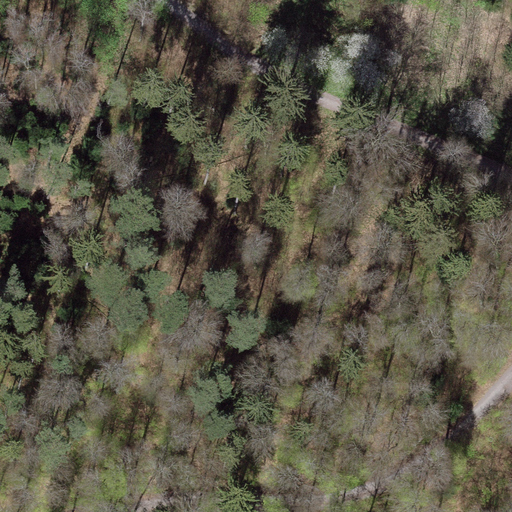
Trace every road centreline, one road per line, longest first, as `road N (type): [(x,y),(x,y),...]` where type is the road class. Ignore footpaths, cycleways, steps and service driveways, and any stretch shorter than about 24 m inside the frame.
road 1 (track): [(100,511),(194,494),(348,493),(425,460),(511,375)]
road 2 (track): [(511,180),(271,75),(157,0)]
